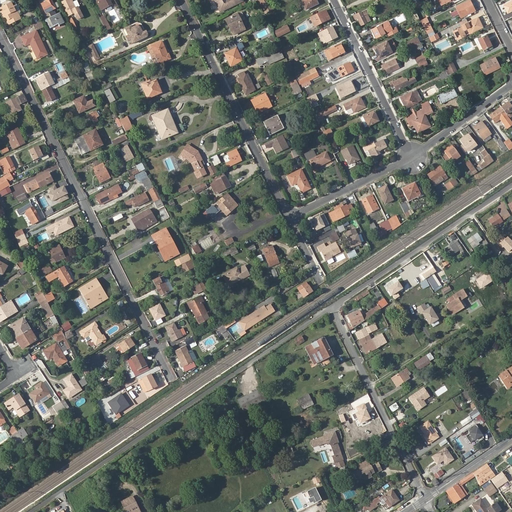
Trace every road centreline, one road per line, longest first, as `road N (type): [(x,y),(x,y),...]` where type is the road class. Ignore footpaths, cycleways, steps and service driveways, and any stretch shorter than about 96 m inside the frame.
road 1 (residential): [(0,39),(170,375)]
road 2 (unclassified): [(32,511),(332,307)]
road 3 (residential): [(180,0),(289,217)]
road 4 (unclassified): [(332,307),(511,184)]
road 5 (residential): [(425,499),(332,307)]
road 6 (residential): [(333,0),(412,157)]
road 7 (residential): [(412,157),(289,217)]
road 8 (unknown): [(369,385),(479,313)]
road 9 (residential): [(511,84),(412,157)]
